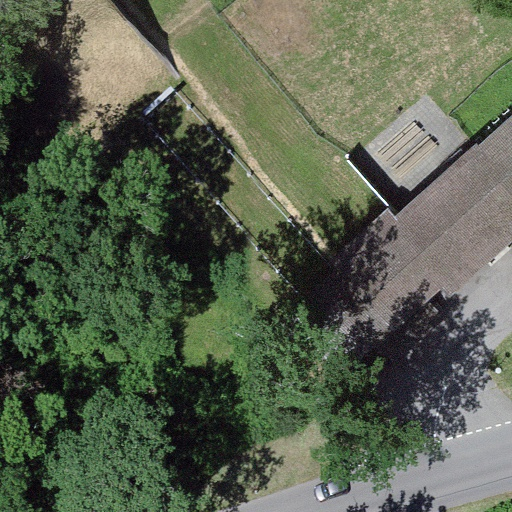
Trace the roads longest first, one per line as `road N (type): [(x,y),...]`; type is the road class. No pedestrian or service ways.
road 1 (tertiary): [(476,466),(318,511)]
road 2 (unclassified): [(511,341),(464,415),(476,466)]
